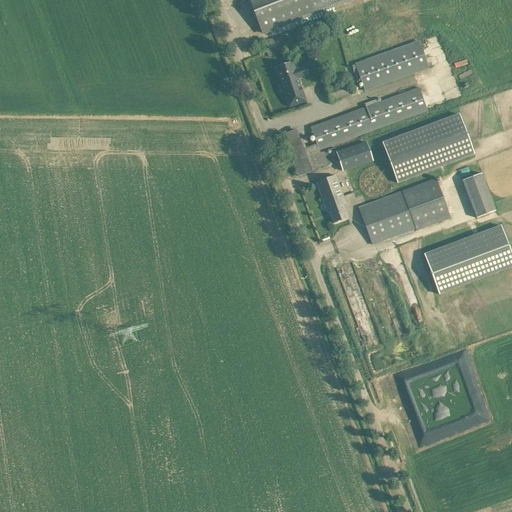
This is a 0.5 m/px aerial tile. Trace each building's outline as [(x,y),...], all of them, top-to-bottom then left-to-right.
[(248,0),(262,33),(347,0),(248,0)] [(328,19),(309,25),(312,36),(331,30),(328,19)] [(304,26),(265,41),(256,45),(260,54),(267,52),(268,57),(310,41),(304,26)] [(364,91),(428,68),(418,41),(355,63),(364,91)] [(292,62),(276,67),(290,107),(306,101),(298,78),(300,78),(297,69),(295,70),(292,62)] [(329,86),(325,88),(331,104),(351,97),(344,80),(339,82),(335,70),(325,74),(329,86)] [(283,134),(293,162),(320,153),(319,151),(427,111),(419,88),(310,128),(316,144),(306,148),(299,128),(283,134)] [(458,113),(381,143),(397,182),(473,152),(458,113)] [(364,143),(335,153),(342,171),(372,161),(364,143)] [(320,153),(293,162),(299,176),(307,173),(322,167),(323,168),(332,165),(327,150),(320,153)] [(482,173),(463,180),(477,218),(496,211),(482,173)] [(316,182),(324,203),(342,196),(335,175),(326,179),(316,182)] [(401,191),(359,207),(373,244),(415,228),(416,231),(450,218),(436,179),(401,191)] [(345,203),(342,196),(324,203),(327,210),(329,210),(334,223),(343,220),(348,218),(343,204),(345,203)] [(511,254),(499,220),(422,249),(437,289),(511,260),(511,254)]
